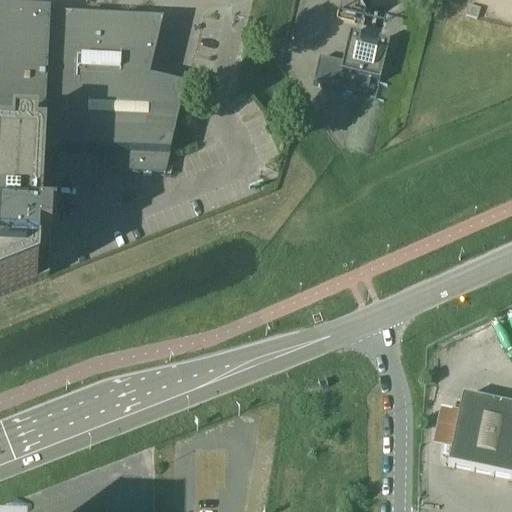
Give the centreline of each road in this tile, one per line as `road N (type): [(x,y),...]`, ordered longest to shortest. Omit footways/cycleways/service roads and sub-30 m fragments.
road 1 (tertiary): [(0,467),(372,319)]
road 2 (residential): [(397,511),(396,398),(372,319)]
road 3 (tertiary): [(372,319),(511,258)]
